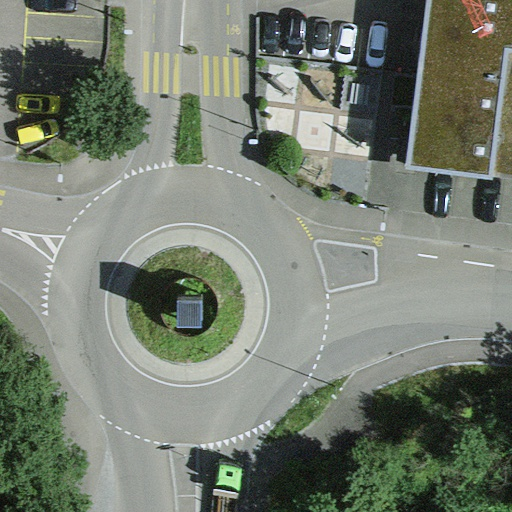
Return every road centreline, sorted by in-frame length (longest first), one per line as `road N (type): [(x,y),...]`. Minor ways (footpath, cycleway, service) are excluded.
road 1 (tertiary): [(90,251),(77,313),(85,344),(124,393),(184,413)]
road 2 (unclassified): [(296,281),(511,301)]
road 3 (tertiary): [(184,413),(239,401),(281,363),(293,337),(296,281)]
road 4 (tertiary): [(188,0),(190,192)]
road 5 (unknown): [(90,251),(35,188),(0,94)]
road 6 (tertiary): [(296,281),(270,228),(247,209),(190,192)]
road 7 (tertiary): [(190,192),(132,207),(90,251)]
